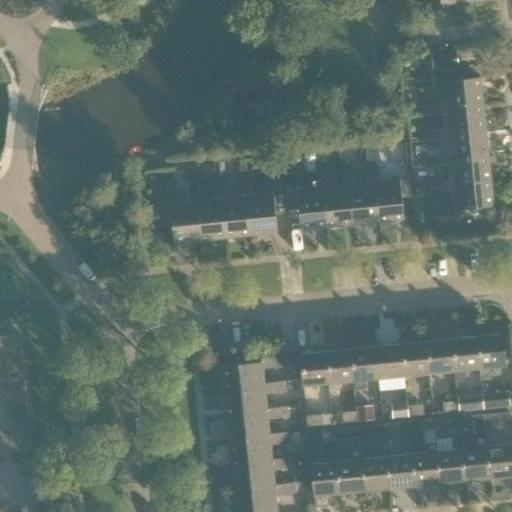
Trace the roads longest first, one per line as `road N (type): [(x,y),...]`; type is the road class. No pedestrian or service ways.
road 1 (residential): [(128,330),(190,317),(511,288)]
road 2 (unclassified): [(141,511),(128,330)]
road 3 (unclassified): [(128,330),(13,196)]
